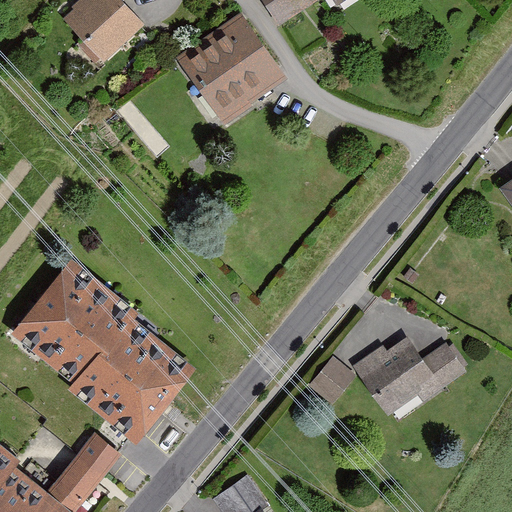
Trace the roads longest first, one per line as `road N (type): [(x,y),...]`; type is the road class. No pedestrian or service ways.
road 1 (tertiary): [(144,511),(447,152)]
road 2 (residential): [(251,0),(303,97),(447,152)]
